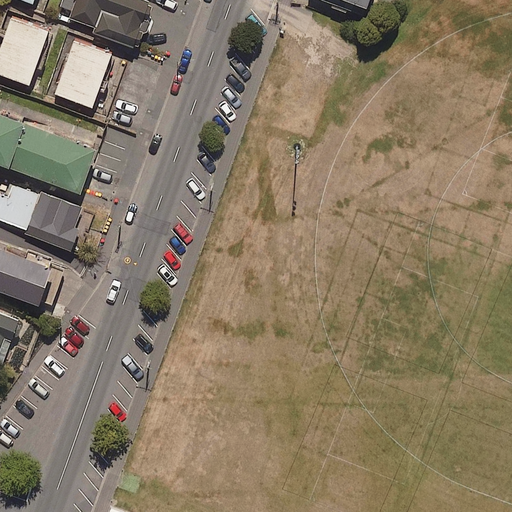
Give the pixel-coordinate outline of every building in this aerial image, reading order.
[(152,0),(62,0),(61,5),(73,10),(71,16),(95,24),(93,29),(136,45),(136,43),(152,0)] [(320,0),(332,4),(331,8),(346,13),(347,9),(364,15),(369,0),(320,0)] [(49,31),(13,18),(0,54),(0,74),(30,85),(49,31)] [(113,55),(75,42),(56,95),(93,109),(113,55)] [(93,148),(0,115),(0,164),(80,193),(91,160),(95,149),(93,148)] [(42,198),(0,183),(0,221),(27,231),(25,235),(67,250),(68,248),(82,208),(44,194),(42,198)] [(25,258),(0,248),(0,291),(38,304),(51,266),(49,265),(25,258)] [(0,362),(2,363),(3,360),(18,321),(0,313),(0,362)]
